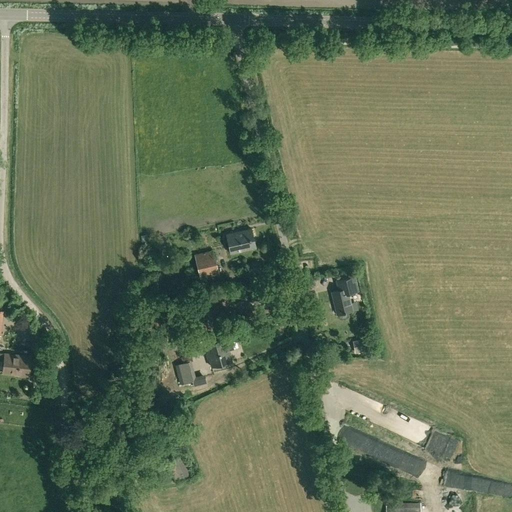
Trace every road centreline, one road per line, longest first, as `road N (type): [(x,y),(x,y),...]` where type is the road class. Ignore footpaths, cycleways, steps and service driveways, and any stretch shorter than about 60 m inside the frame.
road 1 (unclassified): [(348,511),(228,19)]
road 2 (tertiary): [(511,26),(228,19)]
road 3 (unclassified): [(74,511),(48,344),(0,258)]
road 4 (unclassified): [(0,240),(7,16)]
road 5 (tertiary): [(228,19),(7,16)]
road 6 (track): [(326,420),(449,480),(503,479)]
